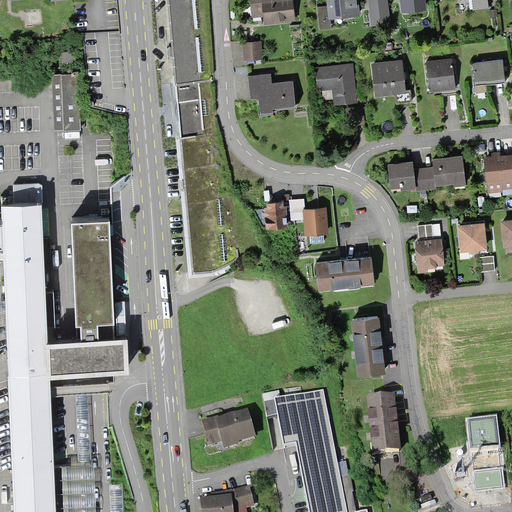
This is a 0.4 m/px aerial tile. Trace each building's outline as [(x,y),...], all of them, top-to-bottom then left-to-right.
[(210,84),(203,0),(166,0),(173,87),(176,86),(197,85),(210,84)] [(250,0),(253,19),(264,18),(265,23),(295,20),(292,0),(250,0)] [(327,0),(328,6),(317,7),(319,31),(332,29),(331,19),(360,17),(358,0),(327,0)] [(387,0),(368,0),(372,25),(391,23),(387,0)] [(400,0),(401,12),(426,10),(425,0),(400,0)] [(471,0),(473,10),(488,8),(486,0),(471,0)] [(263,60),(262,41),(244,43),(246,62),(263,60)] [(76,60),(76,51),(62,51),(62,60),(76,60)] [(456,90),(453,59),(450,59),(426,62),(430,93),(456,90)] [(404,75),(403,60),(371,63),(374,98),(395,96),(396,105),(413,103),(411,90),(406,91),(404,75)] [(503,69),(502,60),(473,62),(476,94),(487,93),(486,85),(504,83),(503,69)] [(358,103),(354,63),(315,67),(318,91),(333,90),(335,106),(358,103)] [(81,126),(79,71),(53,72),(55,127),(81,126)] [(295,107),(293,82),(272,84),(271,74),(248,76),(251,100),(259,99),(260,116),(274,114),(273,110),(295,107)] [(203,139),(197,85),(176,86),(181,140),(203,139)] [(365,123),(364,107),(346,108),(347,124),(365,123)] [(211,273),(235,262),(230,201),(216,202),(212,139),(203,139),(181,140),(191,275),(211,273)] [(492,157),(484,158),(487,182),(488,182),(489,193),(501,191),(501,189),(511,187),(511,155),(500,156),(499,152),(493,153),(492,153),(492,157)] [(433,160),(434,167),(434,169),(436,186),(452,184),(453,188),(466,186),(462,156),(433,160)] [(414,169),(413,163),(388,165),(391,190),(401,189),(401,191),(416,190),(414,171),(414,169)] [(434,167),(414,169),(416,190),(416,192),(436,189),(436,186),(434,167)] [(46,343),(41,197),(43,197),(42,182),(40,181),(15,182),(16,199),(3,200),(10,379),(48,377),(46,343)] [(304,200),(290,201),(291,221),(304,220),(303,210),(305,210),(304,200)] [(267,209),(265,209),(266,229),(288,228),(287,206),(284,206),(283,202),(280,202),(267,203),(267,209)] [(305,210),(303,210),(304,220),(305,236),(329,235),(327,208),(318,209),(305,210)] [(511,220),(502,221),(504,248),(511,247),(511,220)] [(109,221),(71,223),(76,327),(81,326),(82,342),(98,341),(97,326),(114,325),(109,221)] [(486,228),(485,223),(458,225),(460,253),(488,251),(486,228)] [(441,236),(440,224),(418,226),(419,239),(434,238),(434,237),(441,236)] [(445,266),(442,239),(427,240),(415,241),(418,273),(427,272),(427,269),(436,268),(437,266),(445,266)] [(495,271),(494,256),(481,258),(482,272),(495,271)] [(374,286),(371,257),(346,259),(316,263),(319,292),(374,286)] [(125,302),(116,303),(116,325),(126,325),(125,302)] [(379,316),(352,319),(358,374),(385,371),(382,343),(379,316)] [(46,343),(48,377),(128,373),(126,340),(98,341),(82,342),(46,343)] [(54,511),(48,377),(10,379),(15,511),(54,511)] [(323,391),(275,400),(284,447),(296,445),(308,511),(367,511),(366,511),(346,511),(336,460),(323,391)] [(395,396),(368,398),(373,454),(400,451),(398,424),(395,396)] [(256,435),(247,408),(219,416),(218,415),(202,420),(210,444),(222,440),(224,447),(239,443),(238,440),(256,435)] [(497,420),(469,423),(471,452),(500,449),(497,420)] [(346,459),(336,460),(346,511),(356,511),(353,492),(355,492),(352,474),(349,475),(346,459)] [(391,474),(401,475),(401,465),(392,464),(391,474)] [(501,469),(474,472),(476,490),(503,487),(501,469)] [(255,505),(249,486),(212,492),(212,496),(219,495),(232,494),(233,508),(233,511),(247,511),(247,507),(255,505)] [(233,511),(233,508),(232,494),(212,496),(201,497),(202,511),(233,511)]
